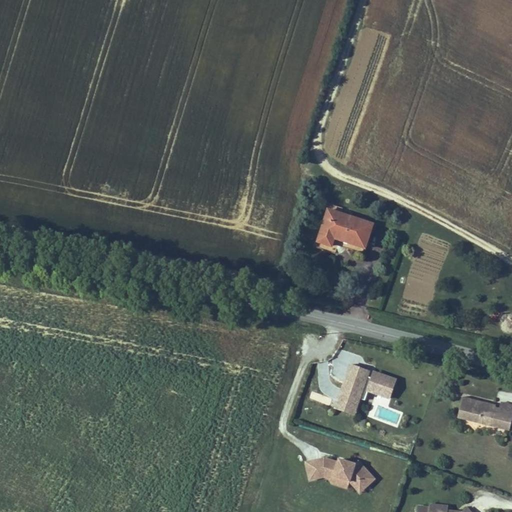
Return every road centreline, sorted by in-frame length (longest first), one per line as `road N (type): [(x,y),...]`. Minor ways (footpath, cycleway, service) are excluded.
road 1 (secondary): [(0,255),(250,302),(511,366)]
road 2 (unknown): [(341,323),(329,353),(306,364),(280,437)]
